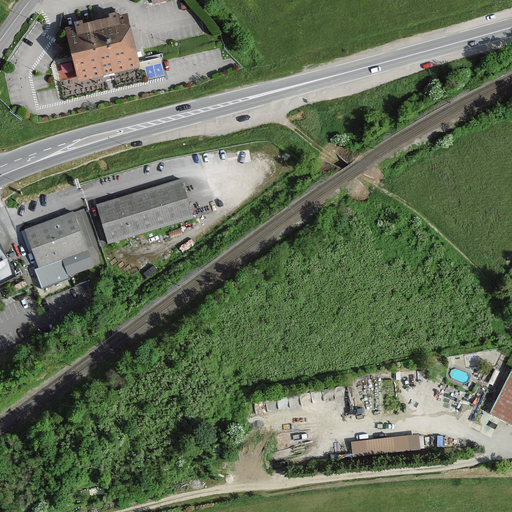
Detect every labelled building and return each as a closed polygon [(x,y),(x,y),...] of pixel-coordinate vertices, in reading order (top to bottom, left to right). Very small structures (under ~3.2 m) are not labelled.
[(298,0),(305,20),(371,0),(298,0)] [(77,79),(102,74),(103,79),(109,77),(113,76),(112,72),(138,66),(128,19),(119,21),(117,15),(111,17),(113,23),(82,30),(81,24),(75,25),(76,31),(67,33),(77,79)] [(181,181),(97,204),(108,244),(192,219),(181,181)] [(26,229),(41,267),(64,259),(86,250),(72,212),(26,229)] [(0,282),(15,275),(0,245),(0,282)] [(66,262),(69,272),(85,266),(82,257),(66,262)] [(511,425),(511,370),(501,393),(490,414),(500,419),(511,425)] [(354,438),(355,454),(423,447),(422,432),(354,438)]
